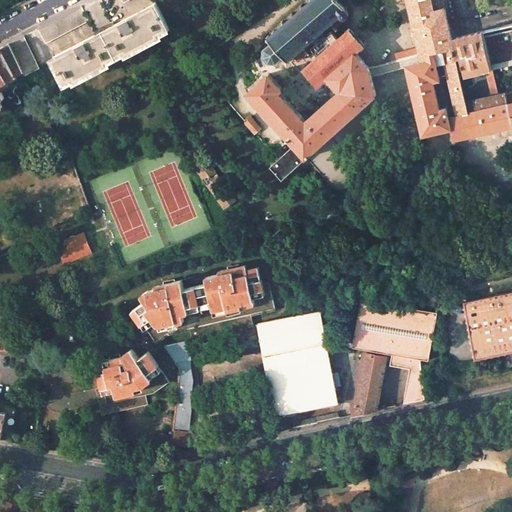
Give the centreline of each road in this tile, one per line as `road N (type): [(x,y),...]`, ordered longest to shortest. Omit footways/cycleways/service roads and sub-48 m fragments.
road 1 (tertiary): [(511,396),(125,479),(0,455)]
road 2 (unknown): [(0,371),(25,373),(129,332)]
